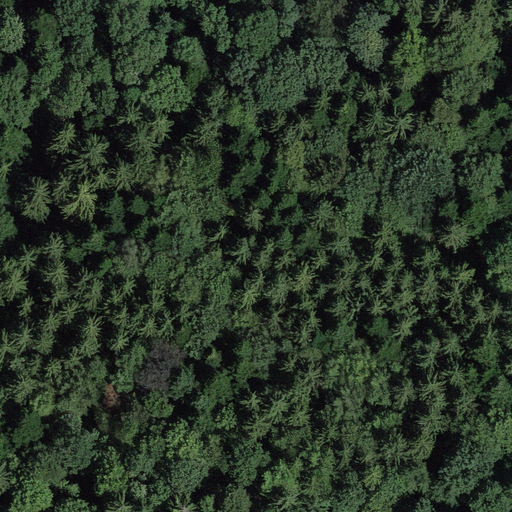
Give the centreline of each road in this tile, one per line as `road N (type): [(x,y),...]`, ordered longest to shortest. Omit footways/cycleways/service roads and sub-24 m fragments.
road 1 (track): [(511,41),(472,41),(349,78),(0,247)]
road 2 (track): [(329,511),(154,469),(0,417)]
